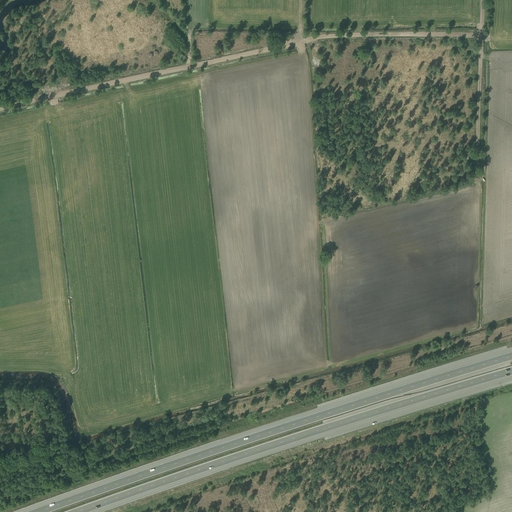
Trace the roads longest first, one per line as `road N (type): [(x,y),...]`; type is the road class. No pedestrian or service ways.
road 1 (motorway): [(511,355),(38,511)]
road 2 (track): [(301,41),(317,222),(477,184),(474,325)]
road 3 (motorway): [(77,511),(511,371)]
road 4 (track): [(301,41),(0,107)]
road 5 (track): [(301,41),(482,38),(482,0)]
